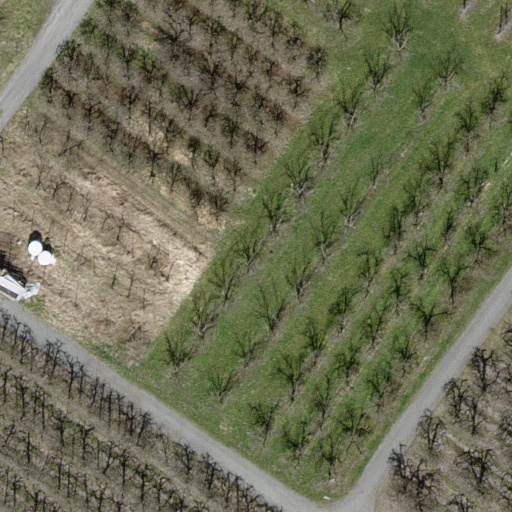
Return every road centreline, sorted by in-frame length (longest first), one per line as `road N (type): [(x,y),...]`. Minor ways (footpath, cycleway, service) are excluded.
road 1 (track): [(299,511),(0,300)]
road 2 (track): [(349,511),(511,288)]
road 3 (track): [(77,0),(0,115)]
